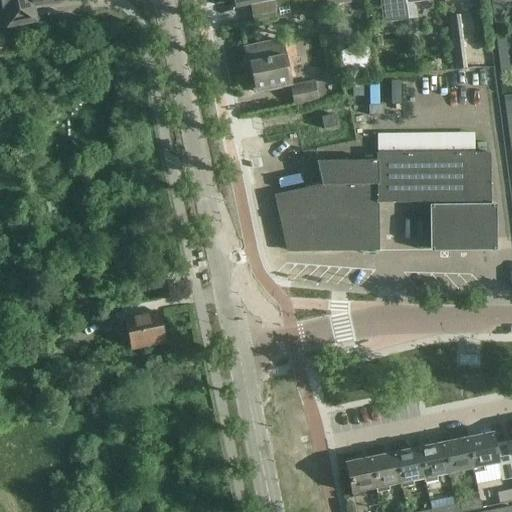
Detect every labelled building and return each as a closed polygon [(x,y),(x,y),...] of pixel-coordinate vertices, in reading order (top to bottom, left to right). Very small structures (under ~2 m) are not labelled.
[(2,0),(8,27),(36,21),(33,6),(64,0),(2,0)] [(234,0),(236,6),(251,3),(254,16),(253,16),(255,22),(277,18),(274,3),(273,0),(234,0)] [(286,0),(274,3),(277,18),(325,9),(324,6),(323,0),(286,0)] [(379,0),(383,24),(409,20),(406,0),(379,0)] [(406,0),(409,20),(418,18),(416,7),(412,3),(431,0),(430,0),(406,0)] [(490,0),(492,11),(502,10),(500,0),(490,0)] [(448,17),(455,70),(467,69),(460,15),(448,17)] [(495,36),(505,35),(503,18),(493,19),(495,36)] [(254,90),(291,82),(283,40),(245,48),(254,90)] [(499,61),(508,59),(506,43),(496,44),(499,61)] [(341,76),(373,72),(369,48),(338,52),(341,76)] [(509,67),(500,69),(502,86),(511,85),(509,67)] [(295,107),(319,102),(315,81),(291,86),(295,107)] [(325,128),(338,125),(336,114),(323,116),(325,128)] [(318,162),(323,184),(275,195),(287,251),(378,249),(378,202),(427,202),(428,250),(430,250),(431,250),(488,249),(487,205),(487,201),(491,201),(492,201),(491,152),(473,152),(473,141),(425,141),(425,153),(378,153),(378,160),(330,160),(318,162)] [(41,285),(64,282),(63,270),(40,273),(41,285)] [(127,333),(130,347),(163,341),(162,339),(165,338),(162,326),(160,327),(157,312),(120,319),(123,333),(127,333)] [(26,355),(0,360),(0,385),(0,386),(31,379),(26,355)] [(491,433),(467,437),(473,469),(472,469),(473,473),(485,470),(484,466),(497,463),(501,482),(511,479),(511,474),(506,442),(493,444),(491,433)] [(473,469),(467,437),(443,442),(449,473),(448,474),(449,478),(461,476),(460,471),(472,469),(473,469)] [(443,442),(419,447),(425,478),(425,479),(426,483),(437,480),(436,476),(448,474),(449,473),(443,442)] [(425,478),(419,447),(395,452),(402,483),(400,484),(401,488),(413,485),(412,481),(425,479),(425,478)] [(395,452),(370,457),(376,489),(377,493),(389,490),(388,486),(400,484),(402,483),(395,452)] [(376,489),(370,457),(345,462),(352,494),(353,498),(365,495),(364,491),(376,489)] [(456,505),(456,511),(470,511),(482,510),(480,500),(456,505)]
